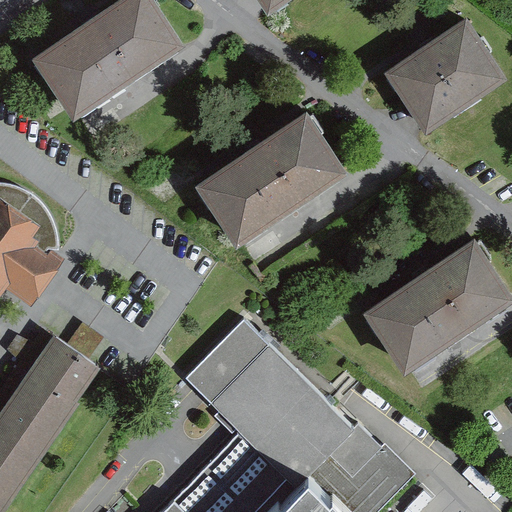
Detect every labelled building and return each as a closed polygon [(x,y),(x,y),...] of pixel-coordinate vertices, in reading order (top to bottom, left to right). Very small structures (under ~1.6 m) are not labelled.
[(126,0),(39,58),(77,113),(183,43),(154,0),(126,0)] [(433,48),(395,74),(432,129),(509,76),(471,22),(433,48)] [(309,116),(203,187),(240,242),(346,171),(309,116)] [(0,288),(0,289),(10,275),(36,294),(64,252),(51,243),(54,239),(64,240),(64,228),(62,218),(56,208),(51,200),(45,193),(36,187),(28,182),(19,178),(10,176),(0,175),(0,288)] [(471,229),(365,300),(402,356),(508,285),(471,229)] [(332,400),(246,318),(188,377),(243,431),(163,511),(379,511),(414,477),(384,448),(368,465),(342,439),(356,424),(332,400)] [(100,367),(57,338),(0,421),(0,503),(4,506),(100,367)]
